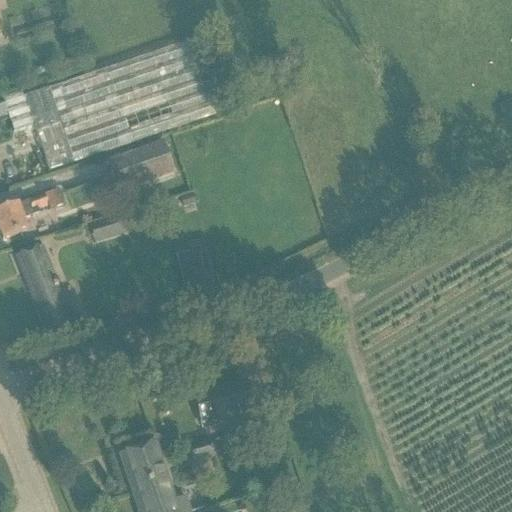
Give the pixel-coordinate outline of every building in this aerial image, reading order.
[(0,119),(6,117),(24,111),(30,128),(32,128),(48,173),(220,115),(196,41),(23,100),(21,95),(0,101),(0,119)] [(24,111),(6,117),(12,134),(30,128),(24,111)] [(105,162),(110,178),(100,181),(104,196),(114,192),(115,195),(124,192),(126,198),(143,193),(141,186),(173,176),(169,165),(165,155),(161,143),(105,162)] [(173,152),(165,155),(169,165),(177,162),(173,152)] [(57,192),(10,210),(0,213),(0,240),(1,242),(26,233),(21,220),(37,214),(36,211),(46,207),(48,211),(62,206),(57,192)] [(119,218),(104,223),(110,241),(125,236),(119,218)] [(41,249),(33,252),(15,259),(47,341),(75,330),(59,287),(57,288),(41,249)] [(188,255),(192,271),(196,290),(212,286),(204,251),(188,255)] [(228,388),(192,398),(196,412),(211,408),(215,425),(236,420),(235,413),(228,388)] [(209,443),(188,448),(192,465),(213,460),(209,443)] [(176,511),(160,465),(154,446),(118,458),(136,511),(176,511)]
